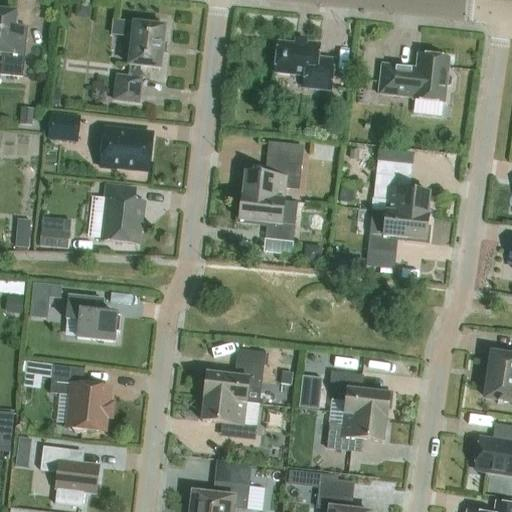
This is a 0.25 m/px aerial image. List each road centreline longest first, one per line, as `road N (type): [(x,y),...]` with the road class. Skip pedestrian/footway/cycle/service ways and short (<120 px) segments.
road 1 (residential): [(148,511),(170,296),(185,256),(219,0)]
road 2 (residential): [(420,511),(503,15)]
road 3 (residential): [(503,15),(363,0)]
